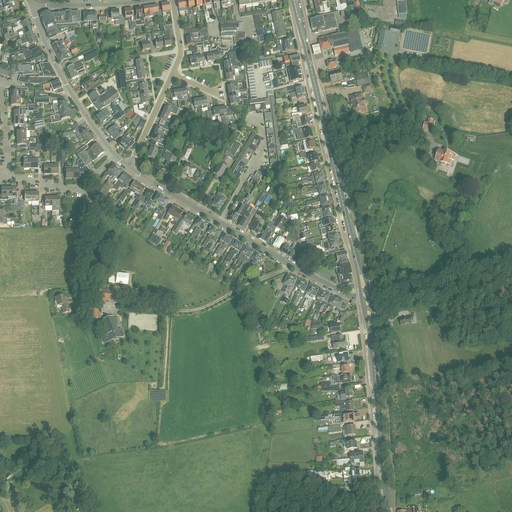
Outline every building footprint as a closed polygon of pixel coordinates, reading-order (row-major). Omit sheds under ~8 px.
[(4,11),(10,9),(8,0),(2,0),(5,8),(3,8),(4,11)] [(185,11),(188,11),(188,8),(187,4),(185,4),(185,1),(177,2),(179,12),(185,11)] [(316,9),(323,7),(330,6),(329,3),(327,4),(327,1),(322,2),(322,1),(318,2),(319,3),(315,3),(316,9)] [(407,14),(406,1),(397,2),(398,13),(398,15),(407,14)] [(167,11),(170,11),(169,3),(161,4),(163,13),(167,13),(167,11)] [(153,17),(153,16),(151,6),(143,7),(145,18),(153,17)] [(330,6),(323,7),(316,9),(317,15),(325,13),(324,11),(329,10),(329,9),(331,8),(330,6)] [(132,9),(127,10),(127,8),(125,9),(125,10),(124,10),(125,18),(131,18),(132,21),(131,21),(132,23),(130,24),(130,30),(136,29),(135,21),(134,17),(133,17),(132,9)] [(140,19),(144,19),(143,16),(142,8),(135,9),(136,17),(135,17),(136,26),(140,25),(140,19)] [(123,25),(123,16),(118,17),(118,10),(111,11),(111,16),(110,16),(110,18),(111,18),(111,19),(114,19),(114,21),(116,21),(116,25),(123,25)] [(68,34),(65,35),(68,34),(80,31),(79,12),(57,13),(57,14),(51,14),(50,11),(40,15),(49,39),(65,33),(64,30),(66,29),(68,34)] [(88,12),(88,14),(89,18),(90,18),(90,24),(90,25),(93,24),(93,29),(97,29),(96,11),(88,12)] [(272,14),(273,20),(282,18),(280,12),(272,14)] [(313,25),(315,34),(332,30),(338,28),(335,13),(323,16),(323,17),(313,20),(310,21),(311,26),(313,25)] [(282,18),(273,20),(268,21),(269,24),(274,23),(274,27),(283,24),(282,18)] [(14,32),(18,31),(23,28),(30,26),(27,20),(21,23),(21,21),(18,22),(20,26),(13,29),(14,32)] [(236,28),(236,24),(223,25),(220,25),(221,37),(234,36),(239,36),(239,32),(238,29),(238,28),(236,28)] [(272,34),(276,33),(285,31),(283,24),(274,27),(275,30),(271,31),(272,34)] [(26,34),(32,32),(30,26),(23,28),(18,31),(19,33),(22,32),(23,35),(26,34)] [(172,30),(165,31),(166,35),(167,34),(168,39),(164,40),(165,47),(171,46),(171,43),(172,42),(171,34),(172,34),(172,30)] [(362,49),(358,30),(346,33),(349,46),(351,52),(362,49)] [(286,37),(285,31),(276,33),(272,34),(272,36),(276,35),(277,39),(286,37)] [(26,40),(28,40),(34,37),(32,32),(26,34),(23,35),(25,38),(26,40)] [(334,49),(348,46),(349,46),(346,33),(319,39),(320,42),(322,51),(333,48),(334,49)] [(387,47),(389,35),(380,33),(377,45),(387,47)] [(197,35),(196,35),(192,36),(193,37),(186,38),(187,45),(194,44),(193,38),(198,38),(197,35)] [(26,40),(22,42),(19,43),(20,45),(29,42),(30,45),(36,43),(34,37),(28,40),(26,40)] [(283,45),(277,46),(278,48),(291,46),(291,44),(292,44),(291,42),(291,41),(290,38),(283,40),(282,40),(283,45)] [(141,40),(143,50),(150,49),(149,42),(146,42),(146,39),(141,40)] [(62,45),(65,43),(63,40),(52,46),(55,50),(62,46),(62,45)] [(55,50),(59,58),(67,54),(62,46),(55,50)] [(350,52),(348,46),(334,49),(335,56),(350,52)] [(191,65),(197,63),(196,57),(196,54),(194,47),(189,48),(190,51),(192,51),(193,57),(189,58),(191,65)] [(220,60),(220,56),(223,56),(223,52),(226,52),(227,53),(230,49),(221,49),(217,47),(215,50),(212,50),(214,61),(220,60)] [(9,53),(10,56),(10,57),(23,54),(23,53),(24,52),(28,61),(42,54),(39,48),(31,52),(30,49),(27,51),(26,49),(9,53)] [(95,49),(89,53),(92,59),(99,56),(95,49)] [(224,62),(225,69),(231,68),(230,64),(232,64),(233,65),(233,68),(238,67),(237,62),(237,59),(236,59),(235,52),(231,53),(228,53),(228,57),(229,57),(230,59),(229,59),(229,61),(224,62)] [(69,58),(68,57),(70,56),(69,53),(67,54),(59,58),(61,62),(69,58)] [(30,64),(36,61),(37,63),(41,61),(42,63),(45,61),(42,54),(28,61),(30,64)] [(299,59),(284,62),(281,63),(282,65),(285,65),(286,68),(290,67),(290,66),(291,66),(291,68),(294,68),(295,67),(300,66),(300,63),(299,59)] [(329,69),(337,67),(336,64),(340,63),(339,59),(333,61),(334,61),(327,63),(328,66),(327,66),(327,67),(327,68),(328,68),(329,68),(329,69)] [(67,68),(72,79),(85,73),(81,62),(67,68)] [(56,78),(49,64),(40,65),(36,66),(38,70),(37,71),(37,73),(38,72),(39,74),(39,77),(49,77),(54,78),(56,78)] [(7,68),(1,66),(0,65),(0,73),(8,76),(12,78),(12,76),(12,75),(11,70),(7,68)] [(295,69),(294,68),(291,68),(285,70),(287,77),(300,74),(299,68),(295,69)] [(227,81),(233,80),(232,77),(235,77),(235,76),(239,75),(243,74),(243,72),(235,73),(232,74),(226,75),(227,81)] [(342,80),(345,79),(344,72),(330,75),(332,83),(342,80)] [(126,82),(126,84),(136,83),(145,82),(144,79),(145,79),(145,78),(146,78),(146,75),(145,76),(144,73),(134,74),(132,74),(133,77),(138,77),(138,80),(126,82)] [(300,74),(287,77),(289,85),(298,82),(298,81),(301,80),(301,79),(302,79),(302,76),(301,76),(300,74)] [(368,74),(356,77),(358,86),(370,83),(368,74)] [(92,82),(89,79),(81,84),(82,86),(83,89),(84,88),(85,90),(86,89),(87,91),(89,90),(101,82),(104,80),(102,76),(100,77),(92,82)] [(56,80),(54,80),(54,78),(49,77),(49,78),(43,78),(42,83),(44,90),(60,83),(58,79),(56,80)] [(139,88),(140,91),(147,91),(146,84),(145,84),(145,82),(136,83),(137,88),(139,88)] [(62,88),(60,83),(44,90),(45,91),(49,92),(50,92),(50,91),(52,89),(53,92),(58,90),(60,94),(64,92),(62,88)] [(362,86),(364,93),(373,91),(371,84),(362,86)] [(11,91),(11,98),(20,98),(20,95),(24,95),(24,91),(28,91),(28,88),(27,88),(21,88),(21,91),(11,91)] [(286,97),(290,96),(304,93),(304,91),(304,90),(304,89),(303,89),(303,88),(295,89),(296,92),(286,95),(286,97)] [(89,96),(93,102),(95,105),(99,111),(120,98),(114,89),(102,97),(98,91),(96,93),(95,92),(89,96)] [(245,89),(235,91),(228,92),(229,98),(235,97),(238,97),(238,93),(247,92),(247,89),(245,89)] [(181,97),(180,90),(173,91),(174,94),(171,94),(172,98),(177,98),(178,104),(182,104),(181,100),(181,97)] [(350,96),(351,103),(351,104),(352,103),(353,107),(352,107),(353,109),(352,110),(353,112),(354,113),(354,114),(366,111),(364,105),(365,105),(366,104),(367,103),(367,101),(366,100),(365,100),(364,99),(363,100),(361,93),(350,96)] [(200,99),(197,100),(197,99),(196,98),(194,99),(194,100),(193,100),(194,107),(197,106),(198,110),(199,109),(200,117),(202,117),(201,109),(200,99)] [(274,98),(265,99),(266,106),(270,106),(271,113),(264,114),(265,119),(266,119),(276,118),(274,98)] [(266,110),(266,106),(265,99),(249,101),(250,108),(250,113),(256,112),(255,106),(260,105),(261,110),(266,110)] [(53,107),(54,110),(59,109),(59,110),(68,108),(67,102),(53,105),(53,107)] [(114,105),(116,108),(113,110),(115,114),(112,116),(114,119),(110,123),(111,124),(124,115),(116,104),(114,105)] [(162,113),(169,116),(170,113),(176,116),(179,109),(173,106),(171,110),(165,107),(162,113)] [(221,108),(219,108),(222,128),(223,131),(226,130),(227,130),(225,118),(233,117),(233,113),(229,110),(226,110),(226,107),(225,107),(225,106),(221,107),(221,108)] [(291,115),(292,118),(301,116),(301,113),(307,111),(307,110),(308,110),(307,107),(306,107),(306,106),(298,108),(298,107),(292,109),(293,112),(298,110),(299,113),(291,115)] [(213,112),(211,112),(211,117),(214,116),(217,116),(219,129),(222,128),(219,108),(217,108),(216,107),(213,108),(213,109),(213,112)] [(14,111),(14,118),(23,118),(23,115),(26,115),(26,111),(28,111),(28,108),(23,108),(23,111),(14,111)] [(109,120),(107,118),(108,117),(105,113),(108,111),(106,108),(95,116),(101,123),(103,125),(109,120)] [(69,113),(60,115),(55,116),(56,121),(61,120),(70,118),(69,113)] [(166,121),(164,126),(170,129),(172,124),(173,122),(170,120),(167,119),(169,116),(162,113),(160,119),(166,121)] [(301,116),(292,118),(293,122),(296,121),(297,128),(309,125),(307,118),(302,120),(301,116)] [(23,118),(14,118),(14,125),(19,125),(19,128),(21,128),(35,128),(35,125),(23,125),(23,122),(24,122),(24,118),(23,118)] [(266,129),(267,135),(268,134),(278,133),(276,118),(266,119),(267,124),(272,123),(273,129),(266,129)] [(427,131),(427,130),(433,131),(434,125),(425,123),(423,130),(427,131)] [(108,131),(111,136),(117,131),(120,129),(118,127),(116,125),(108,131)] [(156,127),(153,133),(165,138),(167,139),(169,136),(161,133),(162,130),(156,127)] [(290,134),(295,134),(301,133),(302,135),(301,136),(302,140),(312,137),(310,129),(306,130),(305,127),(289,131),(290,134)] [(17,131),(17,138),(26,138),(26,131),(28,131),(35,131),(35,128),(21,128),(21,131),(17,131)] [(81,141),(84,139),(90,135),(86,130),(80,134),(76,128),(71,132),(61,133),(63,137),(76,135),(81,141)] [(120,129),(117,131),(111,136),(115,140),(123,134),(120,129)] [(236,141),(237,139),(241,133),(237,131),(231,140),(230,143),(230,142),(226,148),(220,159),(215,166),(217,167),(213,173),(215,175),(214,176),(215,177),(217,179),(218,178),(219,177),(221,178),(227,168),(225,168),(226,166),(226,164),(224,163),(228,157),(232,159),(241,144),(236,141)] [(117,144),(122,148),(126,143),(129,140),(127,138),(126,137),(129,135),(127,133),(125,135),(123,136),(124,137),(117,144)] [(167,139),(165,138),(153,133),(151,139),(157,142),(158,139),(164,141),(166,142),(167,139)] [(253,133),(245,146),(254,151),(255,152),(257,148),(252,144),(255,139),(259,142),(262,138),(255,134),(253,133)] [(278,133),(268,134),(268,139),(274,139),(274,144),(268,145),(268,150),(270,150),(280,149),(278,133)] [(84,150),(88,147),(86,145),(93,140),(90,135),(84,139),(85,141),(83,143),(85,145),(76,152),(78,155),(84,150)] [(37,144),(29,144),(29,141),(31,141),(31,138),(26,138),(17,138),(17,145),(28,145),(28,148),(37,148),(37,144)] [(302,152),(305,151),(305,153),(313,151),(312,149),(315,148),(313,141),(312,142),(312,139),(308,140),(303,141),(303,144),(300,145),(302,152)] [(132,145),(131,143),(132,142),(129,140),(126,143),(122,148),(126,152),(132,145)] [(96,158),(97,158),(104,152),(97,143),(90,149),(85,152),(84,150),(92,162),(96,159),(96,158)] [(156,151),(158,147),(151,144),(150,148),(151,148),(147,157),(154,160),(158,151),(156,151)] [(254,151),(245,146),(237,159),(246,165),(247,165),(249,161),(244,158),(246,153),(251,156),(254,151)] [(186,147),(181,157),(186,160),(191,149),(186,147)] [(280,149),(270,150),(270,155),(276,154),(276,159),(270,160),(270,165),(282,164),(280,149)] [(77,155),(81,160),(86,166),(92,162),(84,150),(78,155),(77,155)] [(166,151),(160,161),(164,163),(165,162),(167,163),(165,166),(169,168),(171,164),(173,165),(176,159),(169,155),(170,153),(166,151)] [(451,159),(452,159),(450,159),(452,153),(450,153),(444,151),(444,152),(439,151),(438,154),(436,153),(436,154),(435,153),(434,156),(435,157),(436,158),(435,161),(441,163),(441,164),(444,165),(445,164),(446,164),(446,163),(450,164),(451,159)] [(300,158),(304,158),(308,159),(309,163),(318,161),(316,154),(309,156),(308,153),(299,155),(300,158)] [(246,165),(237,159),(229,173),(239,179),(241,174),(236,171),(239,166),(243,169),(246,165)] [(76,166),(73,167),(73,179),(80,179),(80,173),(83,173),(83,174),(86,177),(90,172),(86,166),(81,160),(78,162),(79,165),(76,166)] [(183,164),(180,169),(182,170),(182,171),(191,177),(192,176),(196,178),(200,172),(196,170),(197,169),(196,168),(194,166),(193,167),(187,163),(186,164),(186,165),(183,164)] [(310,164),(306,165),(303,166),(303,168),(305,168),(310,167),(312,172),(320,170),(318,163),(310,165),(310,164)] [(108,175),(110,178),(119,168),(115,164),(112,168),(111,167),(106,173),(105,173),(99,180),(102,182),(108,175)] [(71,179),(73,179),(73,167),(65,167),(65,170),(66,170),(66,176),(65,176),(65,180),(71,180),(71,179)] [(122,172),(123,171),(119,168),(110,178),(109,180),(97,196),(102,200),(106,196),(113,186),(109,183),(115,177),(117,178),(122,172)] [(302,182),(308,180),(323,177),(322,175),(323,174),(322,172),(321,172),(311,174),(312,177),(307,178),(301,179),(302,182)] [(121,186),(129,176),(126,174),(124,173),(119,180),(121,182),(119,182),(114,189),(117,191),(120,187),(121,186)] [(121,186),(120,187),(122,189),(123,187),(125,189),(132,179),(130,178),(131,177),(129,176),(121,186)] [(130,189),(128,191),(126,190),(125,191),(121,198),(120,197),(117,201),(116,202),(114,206),(117,208),(121,202),(123,203),(128,194),(130,195),(131,192),(134,194),(136,192),(140,185),(137,183),(134,182),(131,187),(130,189)] [(304,194),(311,192),(325,189),(325,186),(326,186),(325,184),(324,184),(324,183),(313,186),(314,188),(309,190),(308,189),(304,190),(304,194)] [(136,208),(140,202),(141,201),(139,199),(145,189),(143,187),(140,185),(136,192),(134,194),(134,195),(136,197),(135,199),(137,200),(133,206),(136,208)] [(16,194),(16,193),(15,188),(15,187),(10,187),(10,188),(8,188),(9,197),(12,197),(14,198),(17,198),(17,194),(16,194)] [(9,200),(9,197),(8,188),(1,188),(2,195),(0,195),(0,200),(5,200),(9,200)] [(262,194),(259,199),(263,201),(266,197),(268,193),(264,190),(262,194)] [(143,196),(141,201),(140,202),(141,202),(147,206),(150,200),(153,194),(148,191),(144,197),(143,196)] [(28,202),(32,202),(32,193),(25,193),(25,194),(24,194),(25,196),(25,200),(20,200),(20,204),(24,204),(25,204),(25,205),(27,205),(27,203),(28,203),(28,202)] [(225,201),(222,200),(224,197),(218,193),(215,196),(217,197),(212,205),(217,207),(217,209),(218,209),(219,209),(220,209),(225,201)] [(153,202),(150,200),(147,206),(145,208),(149,210),(152,205),(157,208),(159,205),(164,197),(158,194),(153,202)] [(307,205),(314,204),(328,200),(328,198),(328,195),(327,196),(327,195),(317,198),(317,200),(306,203),(307,205)] [(164,197),(159,205),(162,206),(159,212),(161,213),(165,207),(166,207),(167,206),(167,205),(169,201),(167,199),(167,198),(165,197),(164,198),(164,197)] [(112,209),(113,208),(114,206),(116,202),(113,200),(110,199),(107,204),(110,206),(110,208),(112,209)] [(249,206),(247,204),(246,203),(244,206),(240,214),(243,216),(243,217),(242,217),(237,226),(242,228),(250,214),(254,208),(249,206)] [(228,220),(233,223),(237,215),(239,215),(240,214),(244,206),(240,204),(237,209),(235,213),(233,212),(228,220)] [(172,217),(177,209),(172,206),(164,220),(166,221),(169,216),(172,217)] [(312,217),(317,215),(331,212),(330,210),(331,209),(331,207),(330,207),(316,210),(316,212),(311,213),(312,217)] [(254,208),(250,214),(242,228),(245,231),(251,222),(249,221),(252,216),(253,217),(257,210),(254,208)] [(182,212),(177,209),(172,217),(175,219),(171,224),(174,226),(182,212)] [(189,228),(190,226),(194,220),(186,215),(184,218),(181,216),(171,232),(176,235),(183,224),(189,228)] [(272,227),(271,227),(263,241),(266,243),(271,236),(272,235),(272,234),(273,232),(274,233),(275,231),(274,231),(276,228),(280,230),(282,227),(287,219),(280,215),(273,226),(273,225),(272,227)] [(258,224),(260,221),(257,220),(258,218),(256,216),(249,227),(252,229),(251,231),(253,232),(253,234),(255,235),(256,234),(257,234),(258,233),(260,235),(263,231),(260,229),(262,226),(258,224)] [(192,240),(193,239),(195,235),(204,221),(202,220),(200,218),(200,219),(199,219),(197,222),(194,225),(197,227),(193,234),(190,239),(192,240)] [(320,224),(318,224),(319,228),(324,227),(334,225),(334,224),(335,224),(334,220),(333,221),(333,219),(323,221),(322,220),(319,221),(320,224)] [(428,223),(431,227),(437,224),(433,219),(428,223)] [(195,235),(193,239),(196,240),(198,237),(202,230),(204,231),(206,228),(206,227),(208,224),(207,224),(208,223),(205,222),(204,221),(195,235)] [(259,239),(263,241),(271,227),(272,227),(273,225),(272,225),(273,223),(270,221),(259,239)] [(205,248),(208,242),(216,229),(214,228),(215,227),(212,226),(211,226),(207,233),(210,234),(202,247),(205,248)] [(325,228),(320,229),(321,235),(326,234),(328,234),(336,232),(336,231),(335,227),(334,226),(327,228),(325,228)] [(216,229),(208,242),(211,243),(212,241),(215,242),(221,232),(216,229)] [(295,241),(295,242),(304,239),(303,233),(302,233),(298,234),(297,231),(293,232),(292,234),(290,237),(296,241),(295,241)] [(294,244),(294,243),(295,242),(295,241),(296,241),(290,237),(292,234),(289,232),(285,240),(288,241),(288,240),(293,243),(294,244)] [(220,251),(221,249),(228,236),(227,235),(225,233),(225,234),(224,234),(220,240),(218,243),(220,245),(215,254),(217,255),(218,254),(220,251)] [(148,241),(152,244),(156,236),(152,234),(148,241)] [(326,242),(338,240),(337,237),(338,237),(337,234),(336,234),(328,236),(329,239),(320,241),(321,244),(326,242)] [(156,236),(152,244),(157,247),(162,240),(156,236)] [(230,237),(228,236),(221,249),(223,250),(226,244),(229,246),(233,239),(232,239),(233,238),(230,237)] [(279,249),(285,240),(281,238),(281,237),(280,237),(279,237),(278,237),(278,238),(277,238),(276,239),(272,246),(279,249)] [(227,262),(231,255),(239,243),(237,242),(237,241),(235,240),(234,240),(230,247),(232,248),(225,261),(227,263),(227,262)] [(338,240),(326,242),(328,248),(325,248),(326,252),(331,250),(334,249),(334,247),(339,246),(339,245),(340,245),(339,242),(338,242),(338,240)] [(241,244),(239,243),(231,255),(227,262),(229,264),(233,258),(233,257),(234,255),(237,254),(243,245),(242,245),(243,244),(241,243),(241,244)] [(281,252),(286,255),(290,249),(287,247),(288,245),(286,243),(281,252)] [(290,249),(286,255),(292,259),(295,253),(292,251),(296,245),(295,244),(294,243),(294,244),(293,243),(291,246),(290,249)] [(214,247),(210,244),(206,251),(210,253),(214,247)] [(244,246),(238,258),(240,259),(235,268),(237,269),(249,249),(247,248),(248,247),(245,246),(244,246)] [(253,251),(251,249),(251,250),(249,249),(237,269),(240,270),(244,264),(243,263),(247,257),(249,259),(254,251),(253,251)] [(345,251),(339,253),(336,253),(337,262),(338,262),(339,268),(342,267),(341,262),(347,260),(345,251)] [(249,274),(252,269),(260,256),(258,255),(259,254),(256,253),(255,253),(251,259),(249,263),(251,265),(247,272),(249,274)] [(260,256),(252,269),(254,270),(258,264),(261,266),(263,261),(264,258),(264,257),(262,256),(262,257),(260,256)] [(347,260),(341,262),(342,267),(339,268),(340,274),(338,274),(340,283),(352,281),(351,275),(349,265),(347,260)] [(114,284),(134,286),(135,276),(115,273),(114,284)] [(282,292),(285,294),(287,290),(288,287),(289,287),(293,278),(292,277),(293,277),(290,275),(289,276),(288,276),(284,285),(285,285),(282,292)] [(294,278),(293,278),(289,287),(288,287),(287,290),(285,294),(290,296),(297,280),(297,279),(294,278)] [(297,296),(304,282),(301,281),(301,282),(299,281),(296,288),(298,289),(295,295),(297,296)] [(304,282),(297,296),(294,303),(296,305),(303,292),(305,293),(308,285),(306,284),(306,283),(304,282)] [(303,307),(305,308),(315,288),(312,286),(312,287),(310,286),(305,296),(308,297),(304,305),(303,307)] [(306,311),(310,303),(313,296),(316,297),(319,290),(317,289),(315,288),(305,308),(304,309),(306,311)] [(114,291),(100,289),(99,300),(113,301),(114,291)] [(321,291),(317,298),(316,302),(318,303),(315,310),(317,311),(326,294),(323,293),(324,292),(322,291),(321,291)] [(326,294),(317,311),(315,314),(318,315),(321,309),(321,308),(322,306),(325,305),(330,296),(329,295),(330,295),(328,294),(327,295),(326,294)] [(56,306),(62,305),(63,313),(68,312),(66,299),(64,299),(63,296),(55,297),(56,301),(55,301),(56,306)] [(333,310),(334,307),(338,299),(336,298),(335,298),(333,297),(330,304),(327,303),(325,309),(323,314),(326,315),(328,310),(329,308),(330,309),(331,310),(333,310)] [(341,301),(338,299),(334,307),(338,308),(336,311),(339,313),(341,309),(345,310),(347,306),(344,304),(344,303),(343,302),(341,301)] [(75,306),(74,312),(81,312),(82,302),(79,302),(79,307),(75,306)] [(91,321),(101,318),(97,307),(87,311),(91,321)] [(107,342),(124,336),(121,329),(119,326),(118,327),(114,316),(101,321),(106,335),(105,336),(107,342)] [(407,318),(400,319),(401,325),(411,323),(411,320),(413,320),(413,316),(406,317),(407,318)] [(331,333),(341,332),(341,328),(340,324),(336,325),(336,324),(330,325),(330,326),(329,326),(329,325),(326,326),(326,327),(328,329),(328,332),(330,331),(331,333)] [(337,336),(331,337),(332,340),(334,339),(335,342),(332,342),(333,348),(346,347),(345,340),(343,341),(342,335),(337,336)] [(337,362),(348,361),(347,354),(343,354),(343,353),(335,355),(335,354),(330,354),(331,357),(336,357),(337,362)] [(349,366),(347,366),(347,364),(333,366),(333,369),(337,369),(337,374),(350,372),(349,366)] [(350,377),(350,375),(333,377),(334,382),(335,381),(335,384),(336,384),(351,382),(351,377),(350,377)] [(341,394),(341,400),(346,399),(346,397),(352,397),(351,388),(344,388),(344,389),(342,389),(342,392),(344,392),(345,393),(341,394)] [(353,403),(352,403),(352,402),(347,402),(346,399),(341,400),(340,400),(340,401),(335,401),(336,407),(343,406),(343,412),(342,412),(342,413),(348,412),(347,411),(353,410),(353,406),(353,403)] [(343,423),(343,424),(354,423),(354,414),(342,415),(342,417),(341,417),(341,413),(333,414),(334,419),(339,418),(339,423),(343,423)] [(356,435),(355,432),(355,426),(347,427),(344,427),(345,430),(347,430),(348,436),(356,435)] [(356,441),(354,442),(349,443),(349,440),(342,441),(343,441),(344,447),(347,447),(347,450),(343,450),(357,448),(356,441)] [(364,463),(364,457),(351,459),(340,460),(338,460),(339,465),(346,464),(349,460),(351,460),(351,464),(360,463),(360,466),(364,466),(364,463)] [(330,472),(322,472),(322,478),(326,478),(326,480),(330,480),(330,472)]
